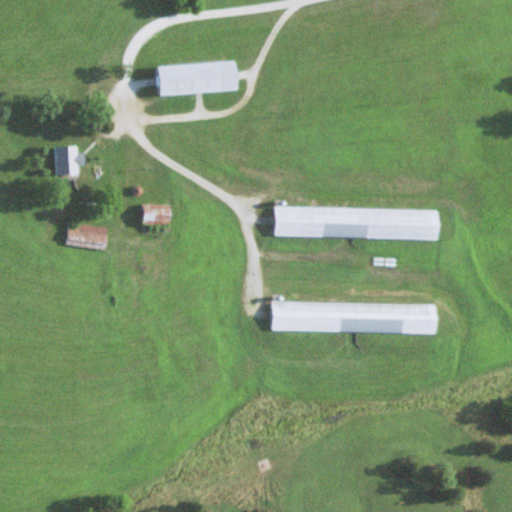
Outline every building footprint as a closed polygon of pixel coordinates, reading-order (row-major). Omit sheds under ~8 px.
[(232,90),(231,62),(145,66),(147,95),(232,90)] [(47,173),(69,173),(69,147),(47,147),(47,173)] [(134,225),(160,225),(160,205),(134,205),(134,225)] [(266,208),(265,236),(433,240),(433,211),(266,208)] [(264,303),(264,332),(430,334),(431,305),(264,303)]
